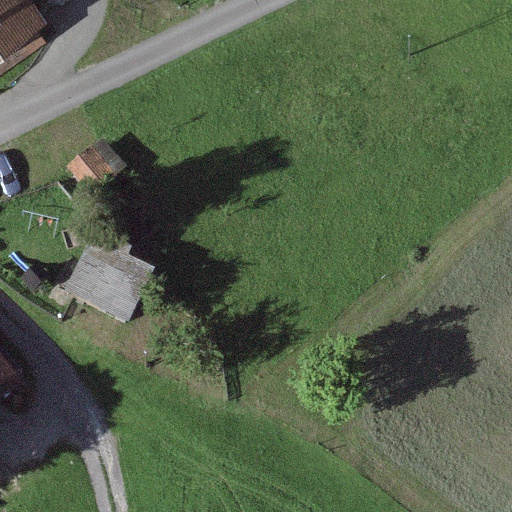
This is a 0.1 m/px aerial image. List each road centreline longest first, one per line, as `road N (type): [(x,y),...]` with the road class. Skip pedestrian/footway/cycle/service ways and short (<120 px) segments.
road 1 (unclassified): [(249,0),(0,111)]
road 2 (track): [(0,310),(108,410),(127,511)]
